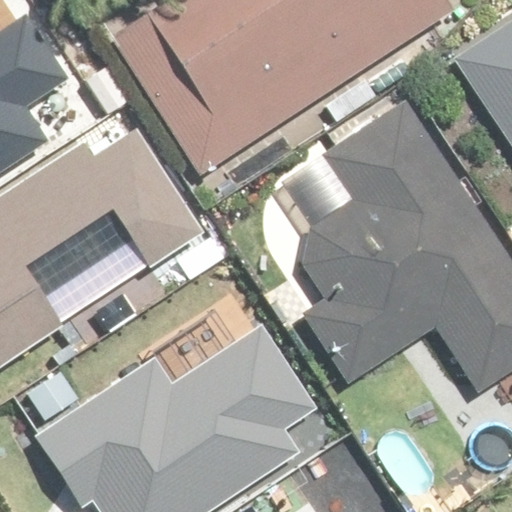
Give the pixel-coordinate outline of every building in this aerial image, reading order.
[(186,0),(114,47),(200,179),(449,16),(438,0),(186,0)] [(0,174),(35,152),(8,110),(55,79),(21,27),(0,40),(0,174)] [(511,31),(457,67),(511,152),(511,31)] [(302,326),(342,388),(430,331),(476,402),(511,379),(511,265),(410,109),(281,192),(318,249),(294,265),(324,312),(302,326)] [(0,358),(45,329),(10,274),(105,213),(141,268),(191,235),(129,139),(91,163),(80,145),(0,196),(0,358)] [(151,366),(34,442),(78,510),(93,501),(99,511),(215,511),(298,459),(281,434),(313,414),(259,332),(167,392),(151,366)]
